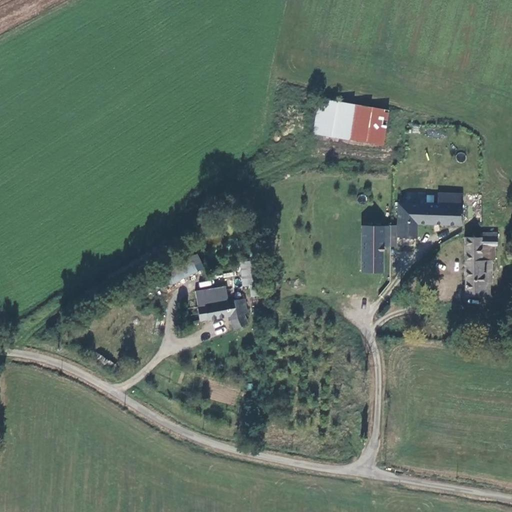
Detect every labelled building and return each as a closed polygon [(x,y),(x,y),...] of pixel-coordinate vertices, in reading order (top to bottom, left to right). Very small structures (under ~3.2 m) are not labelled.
[(381,145),(386,111),(316,100),(311,135),(381,145)] [(436,205),(396,204),(396,227),(396,238),(415,238),(415,225),(460,225),(461,193),(436,193),(436,205)] [(362,274),(363,226),(310,226),(310,275),(362,276),(362,274)] [(382,245),(382,227),(363,226),(362,274),(382,274),(382,245)] [(395,246),(396,238),(396,227),(382,227),(382,245),(395,246)] [(465,238),(464,295),(481,295),(481,273),(490,273),(491,261),(481,261),(481,246),(496,246),(496,238),(479,238),(465,238)] [(249,261),(240,262),(242,285),(248,285),(249,296),(264,295),(260,251),(248,252),(249,261)] [(197,273),(190,257),(164,269),(171,285),(197,273)] [(490,295),(490,273),(481,273),(481,295),(490,295)] [(194,291),(197,307),(228,302),(226,286),(194,291)] [(230,316),(231,321),(235,329),(248,324),(244,315),(248,313),(245,299),(228,302),(197,307),(199,321),(230,316)] [(189,323),(199,321),(197,307),(186,309),(189,323)]
